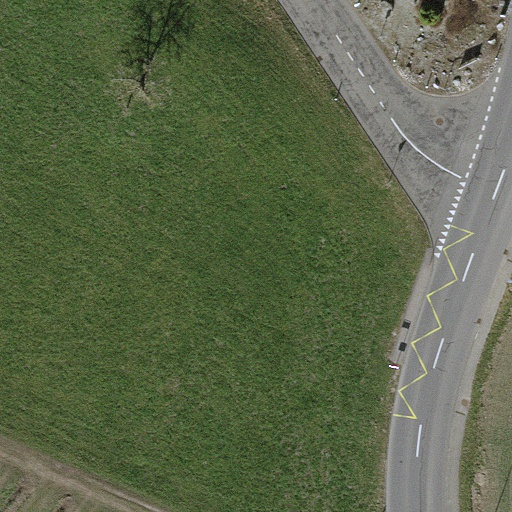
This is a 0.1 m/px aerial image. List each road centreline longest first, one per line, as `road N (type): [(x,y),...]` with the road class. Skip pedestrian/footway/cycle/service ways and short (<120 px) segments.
road 1 (secondary): [(498,186),(427,406),(415,511)]
road 2 (unclassified): [(498,186),(463,178),(422,153),(315,0)]
road 3 (track): [(144,511),(0,446)]
